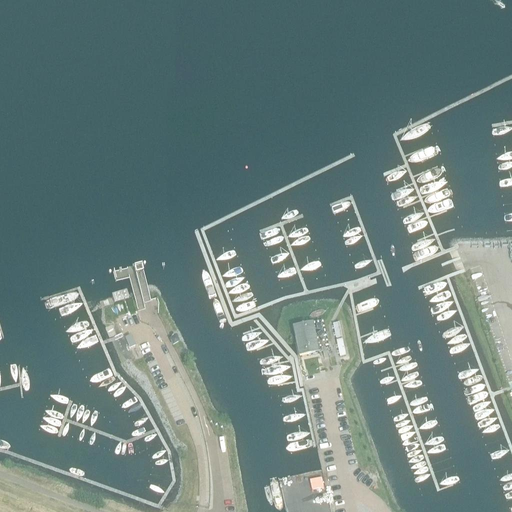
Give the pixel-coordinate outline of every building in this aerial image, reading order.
[(112,295),(114,302),(129,298),(126,291),(112,295)] [(300,358),(319,354),(313,323),(293,327),(300,358)] [(339,323),(333,324),(336,338),(342,337),(339,323)] [(130,349),(135,346),(130,336),(125,339),(130,349)] [(342,339),(337,340),(340,357),(346,356),(342,339)]
